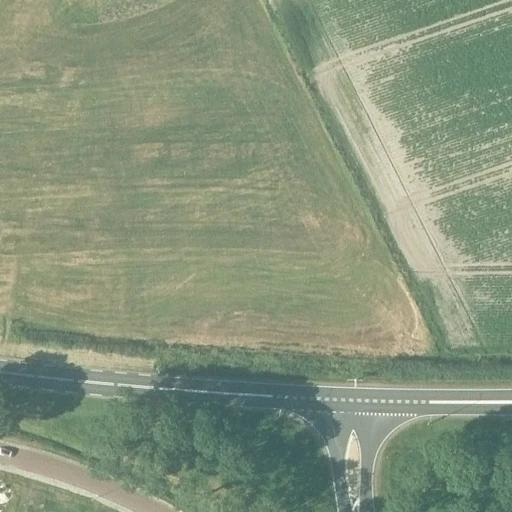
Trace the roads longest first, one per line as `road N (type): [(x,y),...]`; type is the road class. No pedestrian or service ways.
road 1 (primary): [(335,400),(0,374)]
road 2 (residential): [(155,511),(0,454)]
road 3 (primary): [(367,402),(511,402)]
